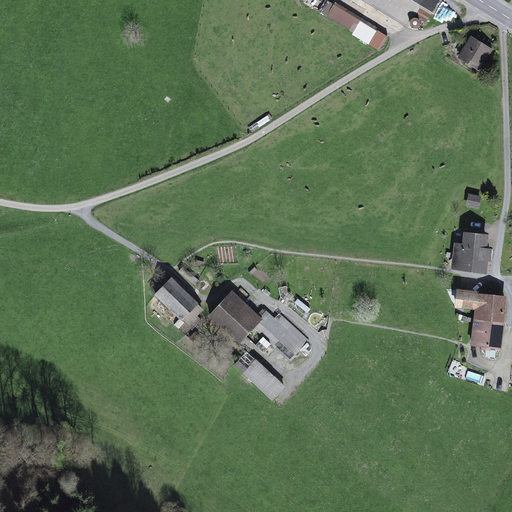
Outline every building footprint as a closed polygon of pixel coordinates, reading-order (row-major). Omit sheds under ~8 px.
[(420,6),(431,13),(438,0),(437,0),(353,0),(353,1),(361,7),(365,1),(407,26),(414,15),(420,6)] [(379,50),(387,36),(329,3),(323,14),(371,42),(369,44),(379,50)] [(420,6),(414,15),(425,22),(431,13),(420,6)] [(412,20),(410,24),(412,27),(415,29),(419,27),(420,24),(419,20),(415,19),(412,20)] [(472,39),(460,58),(479,70),(491,51),(472,39)] [(470,196),(467,206),(477,208),(480,198),(470,196)] [(484,251),(486,237),(466,235),(465,245),(455,244),(454,256),(456,256),(454,268),(482,271),(484,259),(489,260),(490,252),(484,251)] [(151,288),(188,325),(196,317),(202,311),(170,280),(168,282),(162,276),(151,288)] [(476,308),(475,319),(503,322),(505,300),(483,298),(483,295),(458,292),(457,306),(476,308)] [(239,342),(248,332),(257,322),(228,296),(210,315),(239,342)] [(278,323),(266,312),(257,322),(248,332),(270,352),(276,347),(290,360),(308,340),(283,318),(278,323)] [(196,317),(188,325),(192,329),(200,321),(196,317)] [(500,336),(501,336),(503,322),(475,319),(472,344),(482,345),(490,346),(499,347),(500,336)] [(490,346),(482,345),(482,349),(486,349),(485,356),(490,357),(490,359),(495,359),(496,351),(489,350),(490,346)] [(262,390),(274,377),(256,360),(244,372),(262,390)] [(274,377),(262,390),(271,398),(283,385),(274,377)]
